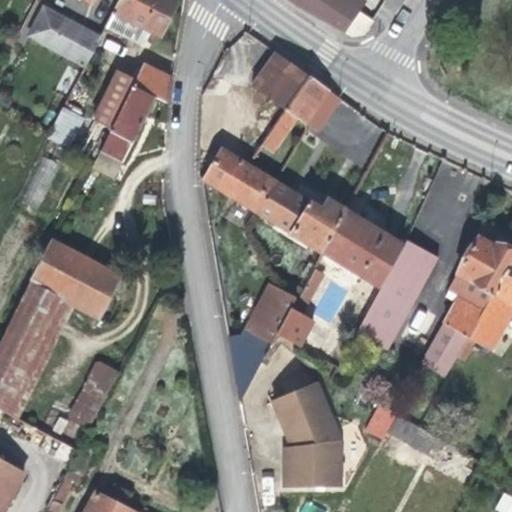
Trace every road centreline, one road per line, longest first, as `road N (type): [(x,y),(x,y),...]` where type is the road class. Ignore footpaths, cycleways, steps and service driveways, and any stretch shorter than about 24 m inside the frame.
road 1 (residential): [(237,511),(180,185),(195,44),(225,0)]
road 2 (secondary): [(360,89),(511,171)]
road 3 (secondary): [(235,0),(360,89)]
